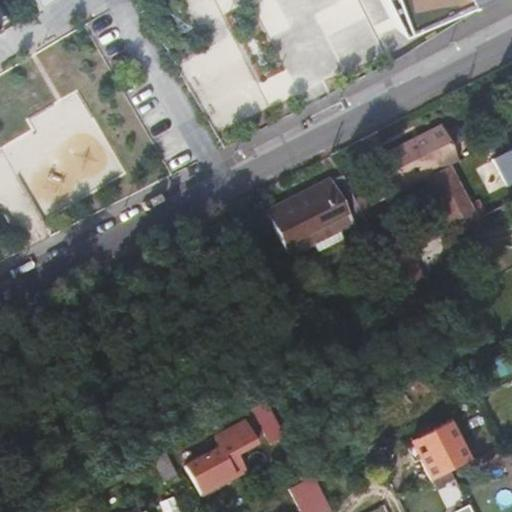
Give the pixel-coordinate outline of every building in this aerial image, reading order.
[(32,0),(39,10),(56,0),(32,0)] [(471,0),(385,0),(398,25),(471,0)] [(438,126),(413,139),(415,143),(440,130),(438,126)] [(456,161),(440,130),(415,143),(413,139),(387,152),(389,157),(404,187),(422,177),(449,164),(456,161)] [(511,146),(491,156),(505,187),(511,183),(511,146)] [(404,187),(389,157),(376,164),(391,194),(404,187)] [(477,218),(476,216),(468,200),(449,164),(422,177),(451,232),(477,218)] [(359,210),(342,175),(330,181),(328,176),(314,183),(315,186),(265,211),(287,256),(311,244),(317,254),(343,241),(336,227),(350,220),(351,224),(363,218),(359,210)] [(476,216),(490,209),(482,194),(468,200),(476,216)] [(359,210),(363,218),(398,289),(408,284),(421,277),(399,233),(394,235),(376,202),(359,210)] [(408,284),(398,289),(413,319),(423,313),(408,284)] [(248,403),(269,443),(284,435),(263,396),(248,403)] [(450,470),(470,459),(450,421),(410,443),(430,480),(450,470)] [(236,453),(256,442),(248,426),(214,443),(215,447),(182,464),(199,495),(235,478),(227,463),(238,458),(236,453)] [(163,448),(150,454),(163,480),(176,473),(163,448)] [(318,487),(312,476),(287,489),(292,500),(296,498),(318,487)] [(318,487),(296,498),(303,511),(329,511),(331,511),(318,487)]
